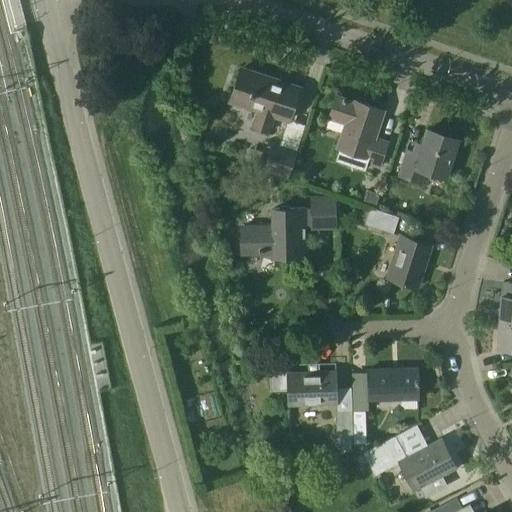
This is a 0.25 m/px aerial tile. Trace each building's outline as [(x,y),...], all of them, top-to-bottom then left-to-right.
[(289,119),(299,88),(241,68),(230,100),(258,109),(252,127),(268,132),(274,114),(289,119)] [(336,95),(329,115),(347,121),(338,146),(341,147),(337,159),(364,168),(366,164),(380,168),(389,140),(375,136),(384,108),(354,99),(354,101),(336,95)] [(423,183),(427,170),(444,176),(456,138),(427,129),(418,153),(406,149),(398,176),(423,183)] [(298,150),(273,142),(263,170),(289,178),(298,150)] [(310,196),(311,230),(336,229),(335,195),(310,196)] [(398,216),(370,207),(364,224),(393,233),(398,216)] [(307,256),(307,208),(274,209),(274,227),(241,227),(242,253),(261,253),(261,246),(274,246),(274,256),(307,256)] [(417,286),(431,244),(400,234),(386,276),(417,286)] [(511,281),(504,281),(502,294),(501,294),(499,320),(511,320),(511,281)] [(511,320),(499,320),(497,345),(511,346),(511,320)] [(335,403),(335,387),(336,387),(336,371),(288,372),(288,361),(270,361),(270,391),(288,391),(288,390),(288,389),(289,405),(335,403)] [(369,399),(419,397),(418,367),(368,369),(369,399)] [(354,411),(353,411),(353,443),(356,443),(365,443),(365,410),(354,411)] [(352,411),(336,411),(336,433),(337,443),(353,443),(352,411)] [(442,474),(455,467),(448,453),(449,452),(441,437),(406,455),(395,435),(363,452),(375,474),(398,462),(405,475),(406,474),(413,489),(420,486),(425,496),(447,485),(442,474)]
